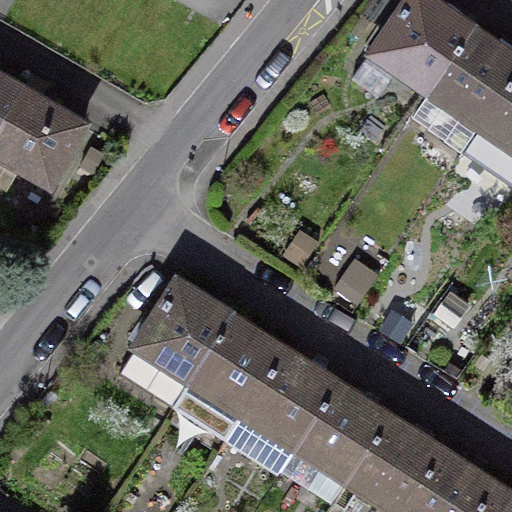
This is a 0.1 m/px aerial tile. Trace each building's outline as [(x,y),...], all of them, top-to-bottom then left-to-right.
[(414,0),(375,59),(427,94),(474,26),(452,12),(435,0),(414,0)] [(427,94),(479,130),(511,82),(511,51),(505,47),(474,26),(427,94)] [(0,72),(0,143),(31,90),(0,72)] [(511,82),(479,130),(511,152),(511,82)] [(57,105),(31,90),(0,143),(0,168),(53,199),(95,127),(57,105)] [(201,294),(178,279),(132,350),(185,384),(231,313),(201,294)] [(245,322),(231,313),(185,384),(239,418),(284,347),(245,322)] [(299,357),(284,347),(239,418),(292,452),(338,382),(299,357)] [(355,393),(338,382),(292,452),(345,487),(391,416),(355,393)] [(402,423),(391,416),(345,487),(384,511),(404,511),(445,450),(402,423)] [(453,456),(445,450),(404,511),(480,511),(498,485),(453,456)] [(511,511),(511,493),(508,491),(498,485),(480,511),(511,511)]
